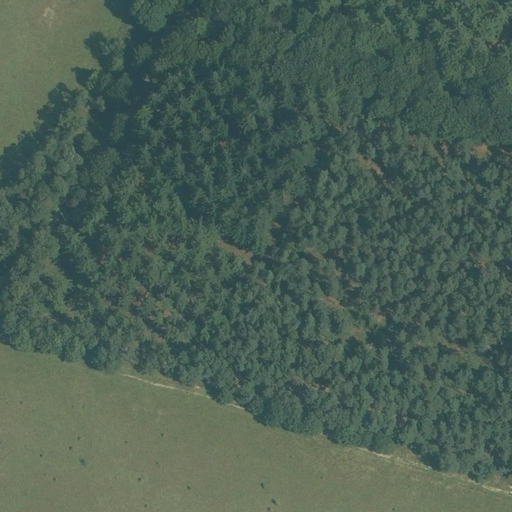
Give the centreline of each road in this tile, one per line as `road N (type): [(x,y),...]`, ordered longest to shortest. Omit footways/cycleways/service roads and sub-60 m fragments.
road 1 (track): [(511,102),(187,17)]
road 2 (track): [(9,275),(199,0)]
